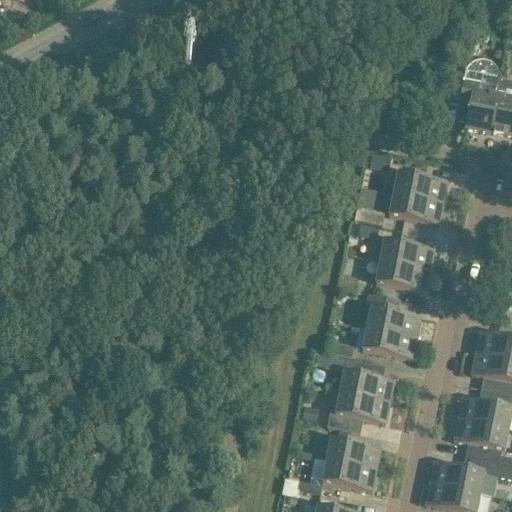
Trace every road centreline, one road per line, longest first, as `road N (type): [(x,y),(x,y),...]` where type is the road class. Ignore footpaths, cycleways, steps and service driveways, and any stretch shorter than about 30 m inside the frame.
road 1 (residential): [(401,511),(462,312),(485,205)]
road 2 (unclassified): [(0,76),(145,0)]
